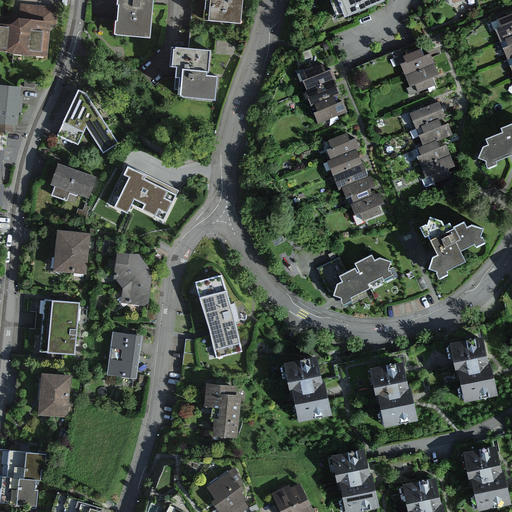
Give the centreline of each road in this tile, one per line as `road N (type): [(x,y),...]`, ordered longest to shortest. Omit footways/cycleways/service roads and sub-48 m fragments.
road 1 (residential): [(78,0),(26,158),(0,389)]
road 2 (residential): [(227,216),(262,283),(302,314),(350,330),(402,330),(445,315),(477,296),(511,249)]
road 3 (residential): [(227,216),(203,227),(179,263),(160,388),(126,511)]
road 4 (residential): [(274,0),(235,119),(227,216)]
road 5 (residential): [(511,411),(458,437),(370,453)]
